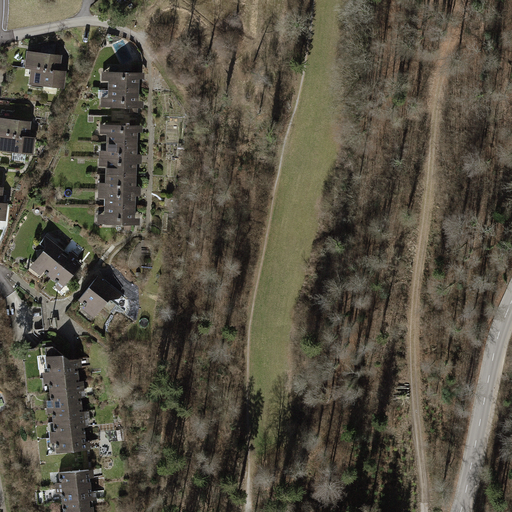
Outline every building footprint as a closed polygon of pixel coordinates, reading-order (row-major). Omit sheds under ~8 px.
[(33,68),(58,71),(60,56),(55,56),(56,43),(42,47),(41,53),(29,52),(27,68),(33,68)] [(64,72),(58,71),(33,68),(32,84),(44,85),(44,84),(62,87),(64,72)] [(110,80),(110,90),(138,90),(138,73),(102,73),(102,80),(110,80)] [(101,97),(101,105),(138,106),(138,90),(110,90),(99,89),(98,97),(101,97)] [(0,134),(3,134),(27,137),(29,122),(11,120),(11,119),(0,117),(0,134)] [(109,133),(108,142),(136,143),(137,126),(100,126),(100,133),(109,133)] [(33,138),(27,137),(3,134),(1,150),(13,151),(13,159),(25,160),(26,152),(32,153),(33,138)] [(100,150),(100,158),(136,159),(136,143),(108,142),(108,150),(100,150)] [(107,166),(107,174),(135,175),(136,159),(100,158),(99,166),(107,166)] [(99,182),(99,190),(135,191),(135,175),(107,174),(107,182),(99,182)] [(106,198),(106,206),(135,207),(135,191),(99,190),(99,198),(106,198)] [(124,230),(131,230),(131,223),(134,223),(135,207),(106,206),(106,214),(98,214),(98,223),(125,223),(124,230)] [(63,249),(46,235),(39,243),(44,247),(45,255),(37,264),(46,271),(45,273),(51,277),(70,254),(63,249)] [(78,244),(72,239),(66,247),(71,252),(78,244)] [(84,249),(78,244),(71,252),(78,257),(84,249)] [(82,263),(70,254),(51,277),(57,282),(58,281),(64,286),(82,263)] [(98,276),(79,299),(85,304),(86,303),(94,310),(102,300),(110,299),(117,305),(123,297),(98,276)] [(53,346),(45,347),(48,370),(50,370),(50,377),(78,374),(77,359),(69,359),(53,346)] [(78,374),(50,377),(51,384),(49,384),(50,392),(80,389),(78,374)] [(80,389),(50,392),(51,400),(53,400),(53,407),(82,404),(80,389)] [(82,404),(53,407),(54,414),(53,414),(53,422),(83,419),(82,404)] [(83,419),(53,422),(54,430),(56,429),(57,437),(85,433),(83,419)] [(85,433),(57,437),(58,444),(56,444),(57,452),(87,449),(85,433)] [(89,469),(59,472),(60,480),(62,480),(62,487),(91,484),(89,469)] [(91,484),(62,487),(63,494),(62,495),(63,502),(92,499),(91,484)] [(93,511),(92,499),(63,502),(63,510),(65,510),(65,511),(93,511)]
